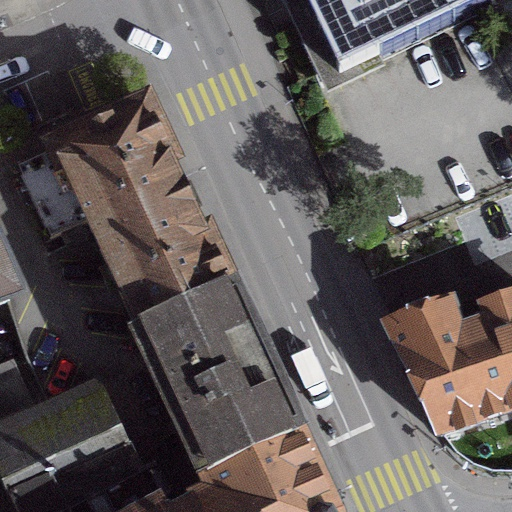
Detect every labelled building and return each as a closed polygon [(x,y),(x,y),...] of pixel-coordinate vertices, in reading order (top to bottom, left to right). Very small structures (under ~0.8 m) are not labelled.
[(491,8),(487,0),(297,0),(336,82),(491,8)] [(226,294),(142,114),(14,173),(47,245),(83,228),(133,336),(226,294)] [(203,487),(295,445),(226,294),(133,336),(203,487)] [(485,426),(484,423),(511,413),(511,304),(480,316),(485,329),(456,339),(447,312),(386,333),(437,443),(485,426)] [(0,436),(34,420),(12,370),(0,375),(0,436)] [(34,420),(0,436),(0,493),(6,506),(124,450),(93,392),(34,420)] [(326,511),(295,445),(203,487),(210,503),(189,511),(326,511)] [(6,506),(8,511),(99,511),(93,504),(139,478),(124,450),(6,506)] [(0,511),(8,511),(6,506),(0,493),(0,511)]
